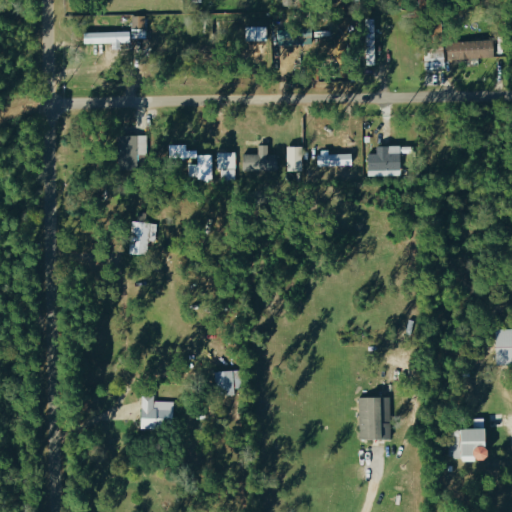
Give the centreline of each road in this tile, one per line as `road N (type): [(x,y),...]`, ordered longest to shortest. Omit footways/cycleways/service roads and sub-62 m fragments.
road 1 (residential): [(45,511),(37,0)]
road 2 (residential): [(39,104),(511,96)]
